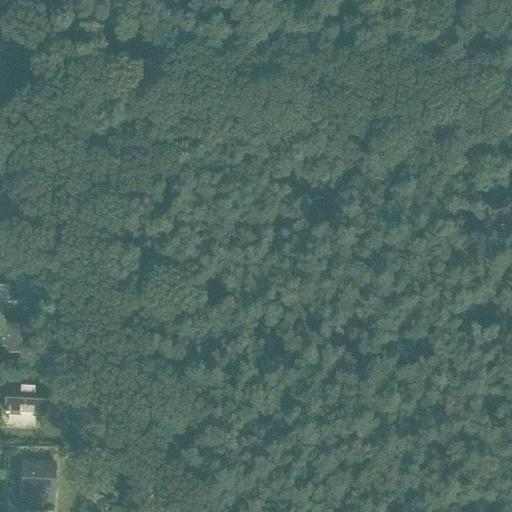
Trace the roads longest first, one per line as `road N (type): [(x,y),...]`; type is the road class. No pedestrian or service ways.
road 1 (track): [(511,110),(38,88)]
road 2 (track): [(38,88),(156,511)]
